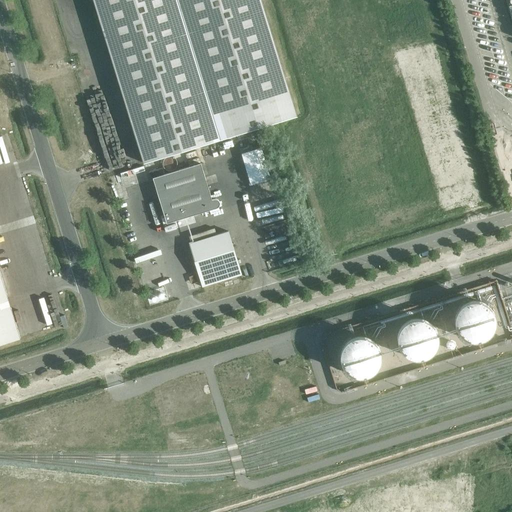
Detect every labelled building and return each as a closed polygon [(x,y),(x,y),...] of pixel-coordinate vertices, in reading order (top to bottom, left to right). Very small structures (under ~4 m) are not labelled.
[(297,116),(260,0),(93,0),(144,163),(297,116)] [(177,166),(178,165),(178,164),(178,163),(178,162),(177,161),(177,160),(176,159),(176,158),(174,157),(173,156),(172,156),(170,156),(169,156),(167,156),(166,157),(164,158),(164,159),(163,160),(163,161),(163,162),(162,163),(162,164),(163,165),(163,166),(163,167),(164,168),(165,169),(166,170),(167,170),(169,171),(170,171),(171,171),(172,171),(174,170),(175,169),(176,168),(177,167),(177,166)] [(212,199),(201,163),(153,178),(167,223),(216,208),(217,208),(218,207),(219,206),(219,205),(220,204),(220,203),(219,202),(219,201),(219,200),(218,200),(217,199),(216,198),(215,198),(214,198),(214,199),(213,199),(212,199)] [(242,275),(228,231),(189,243),(202,287),(242,275)] [(0,343),(20,338),(0,273),(0,343)] [(455,317),(455,320),(455,323),(455,325),(456,328),(457,331),(459,333),(461,335),(463,337),(465,338),(468,339),(470,340),(473,341),(476,341),(479,340),(481,340),(484,338),(486,337),(489,335),(491,333),(492,331),(493,328),(494,326),(495,323),(495,320),(495,317),(494,315),(493,312),(492,309),(490,307),(488,305),(486,304),(483,302),(480,301),(478,301),(475,300),(472,301),(469,301),(467,302),(464,303),(462,305),(460,307),(458,309),(457,312),(456,314),(455,317)] [(398,335),(397,338),(397,340),(398,343),(399,346),(400,348),(402,351),(403,353),(406,355),(408,356),(410,357),(413,358),(416,359),(419,359),(422,358),(424,357),(427,356),(429,355),(431,353),(433,351),(435,349),(436,346),(437,344),(438,341),(438,338),(437,335),(437,332),(436,330),(434,327),(433,325),(431,323),(428,321),(426,320),(423,319),(420,319),(418,318),(415,318),(412,319),(409,320),(407,321),(405,323),(403,325),(401,327),(399,329),(398,332),(398,335)] [(340,353),(340,355),(340,358),(341,361),(341,364),(343,366),(344,369),(346,371),(348,372),(351,374),(353,375),(356,376),(359,376),(361,376),(364,376),(367,375),(370,374),(372,373),(374,371),(376,369),(378,367),(379,364),(380,361),(380,359),(380,356),(380,353),(379,350),(378,348),(377,345),(375,343),(373,341),(371,339),(369,338),(366,337),(363,336),(360,336),(358,336),(355,337),(352,338),(350,339),(347,341),(345,343),(344,345),(342,347),(341,350),(340,353)]
